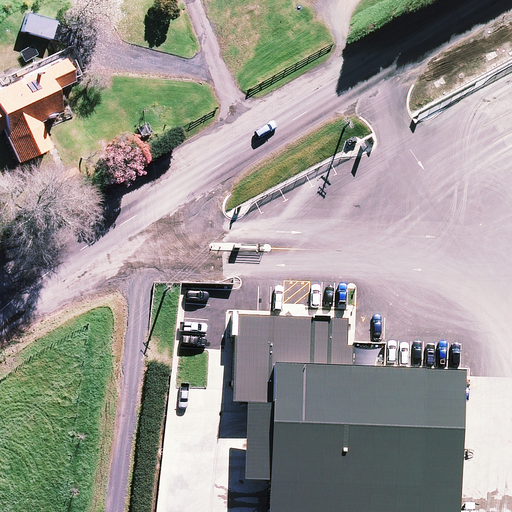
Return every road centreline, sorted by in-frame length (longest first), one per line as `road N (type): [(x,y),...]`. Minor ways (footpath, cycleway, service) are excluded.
road 1 (secondary): [(0,312),(88,244),(490,0)]
road 2 (track): [(511,327),(366,74)]
